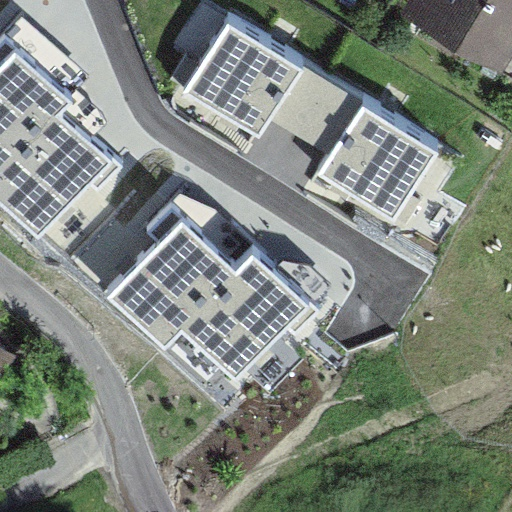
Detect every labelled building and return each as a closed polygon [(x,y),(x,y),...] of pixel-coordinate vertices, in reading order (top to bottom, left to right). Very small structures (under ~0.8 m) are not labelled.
[(511,0),(419,0),(416,8),(511,56),(511,0)] [(203,80),(275,126),(324,51),(251,5),(203,80)] [(129,152),(74,102),(90,85),(35,35),(0,72),(0,155),(14,167),(0,182),(55,232),(129,152)] [(337,160),(411,208),(459,134),(386,86),(337,160)] [(204,206),(124,290),(179,342),(199,321),(253,371),(330,290),(276,239),(259,258),(204,206)] [(0,369),(19,339),(0,327),(0,369)]
